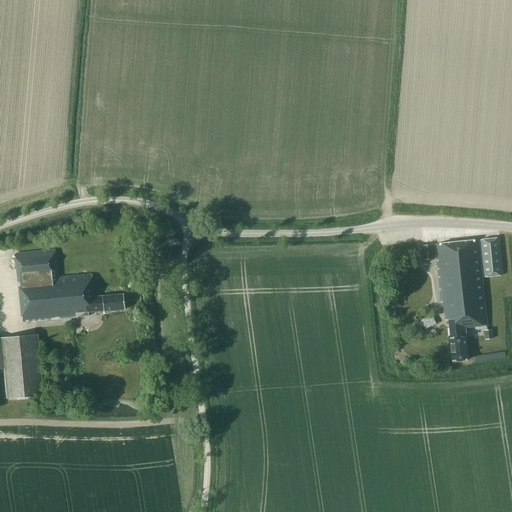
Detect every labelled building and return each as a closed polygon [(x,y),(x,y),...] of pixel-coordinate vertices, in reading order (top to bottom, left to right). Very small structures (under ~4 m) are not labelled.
[(499,238),(435,244),(442,313),(445,313),(445,320),(449,320),(450,338),(452,361),(468,359),(465,328),(487,325),(481,272),(502,269),(499,238)] [(424,260),(432,259),(431,245),(422,246),(424,260)] [(104,311),(125,309),(124,294),(94,297),(92,274),(58,277),(55,250),(16,254),(22,322),(89,316),(88,312),(104,310),(104,311)] [(424,320),(429,329),(440,323),(435,314),(424,320)] [(0,369),(4,370),(7,398),(43,395),(38,335),(0,338),(0,369)]
